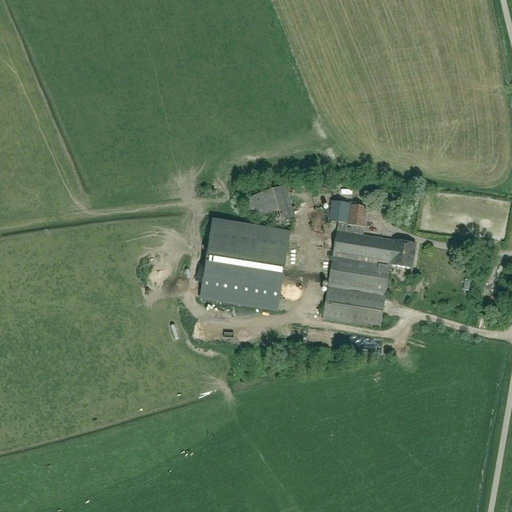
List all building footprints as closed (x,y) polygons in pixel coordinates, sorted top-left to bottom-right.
[(258,218),(278,212),(272,191),(243,199),(248,216),(257,214),(258,218)] [(338,222),(322,319),(379,328),(389,265),(411,269),(415,245),(393,241),(362,236),(366,208),(349,205),(349,204),(332,201),(328,221),(338,222)] [(326,219),(325,207),(307,208),(307,219),(326,219)] [(190,218),(180,222),(183,230),(193,226),(190,218)] [(290,232),(212,220),(199,299),(277,312),(290,232)] [(295,268),(305,268),(305,259),(294,259),(295,268)] [(257,345),(265,340),(259,331),(251,337),(257,345)]
